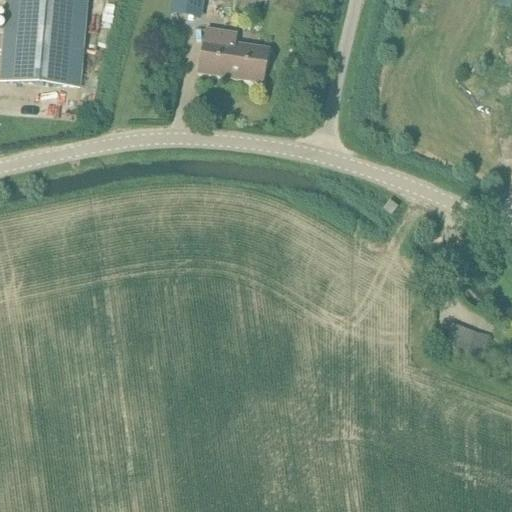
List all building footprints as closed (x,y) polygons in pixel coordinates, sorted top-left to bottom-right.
[(6,0),(3,46),(0,79),(0,83),(79,90),(83,52),(87,0),(6,0)] [(180,0),(188,2),(185,19),(200,22),(204,0),(180,0)] [(205,32),(199,75),(263,85),(268,52),(232,47),(234,36),(205,32)] [(383,210),(391,217),(398,208),(389,202),(383,210)] [(451,326),(447,346),(468,354),(473,334),(451,326)]
